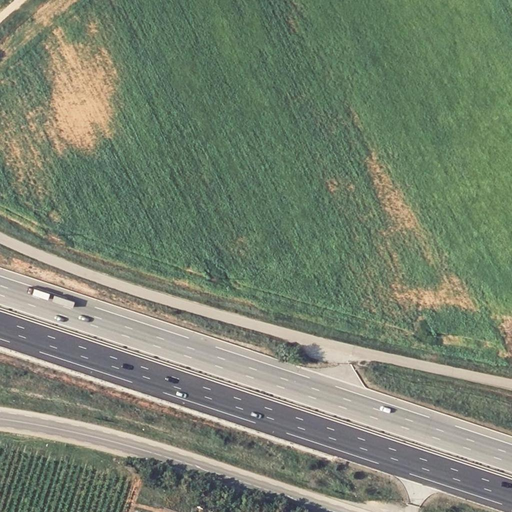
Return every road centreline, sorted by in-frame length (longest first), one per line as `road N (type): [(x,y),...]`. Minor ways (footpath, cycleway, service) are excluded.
road 1 (motorway): [(0,323),(511,490)]
road 2 (motorway): [(511,454),(0,288)]
road 3 (unclassified): [(0,235),(195,310),(511,385)]
road 4 (tertiary): [(335,511),(171,457),(0,417)]
